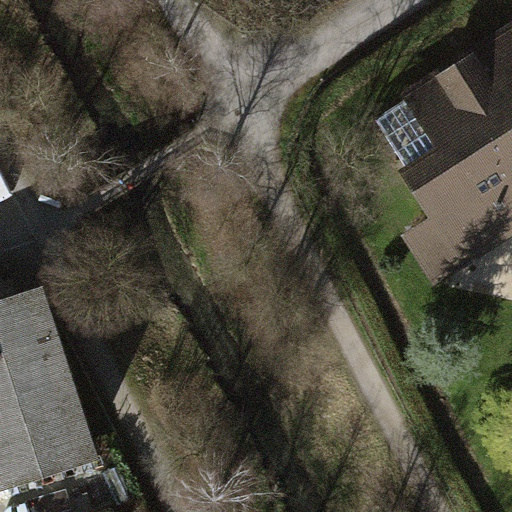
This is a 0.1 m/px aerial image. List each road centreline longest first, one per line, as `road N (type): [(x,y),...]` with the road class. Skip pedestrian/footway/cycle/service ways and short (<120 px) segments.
road 1 (track): [(178,0),(436,511)]
road 2 (track): [(49,235),(187,511)]
road 3 (residential): [(413,0),(204,134)]
